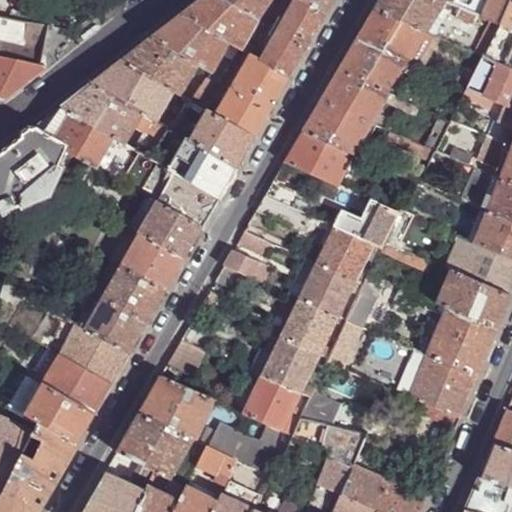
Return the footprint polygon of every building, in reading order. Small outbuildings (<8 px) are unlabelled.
[(229,44),(240,51),(241,51),(259,23),(259,22),(221,0),(201,0),(189,10),(180,17),(229,44)] [(221,0),(259,22),(273,0),(221,0)] [(298,0),(294,0),(259,61),(290,78),(308,48),(326,16),(298,0)] [(298,0),(326,16),(335,1),(335,0),(298,0)] [(425,33),(444,2),(438,0),(379,0),(374,11),(425,33)] [(496,25),(508,0),(487,0),(479,18),(488,22),(496,25)] [(504,28),(511,10),(511,0),(508,0),(496,25),(504,28)] [(472,23),(475,16),(460,9),(457,16),(472,23)] [(408,63),(425,33),(374,11),(364,27),(356,41),(408,63)] [(210,75),(229,44),(180,17),(158,34),(151,39),(198,67),(210,74),(209,75),(210,75)] [(0,59),(40,67),(41,61),(46,42),(49,29),(49,28),(0,18),(0,59)] [(481,58),(496,25),(488,22),(474,54),(481,58)] [(511,31),(504,28),(496,25),(481,58),(511,71),(511,31)] [(180,97),(198,67),(151,39),(144,45),(129,57),(121,63),(173,93),(180,97)] [(389,95),(408,63),(356,41),(347,56),(338,71),(389,95)] [(251,56),(215,118),(254,139),(271,110),(290,78),(259,61),(251,56)] [(511,71),(481,58),(471,77),(466,89),(511,109),(511,71)] [(40,67),(0,59),(0,100),(4,102),(27,84),(46,70),(47,67),(40,67)] [(155,124),(173,93),(121,63),(114,68),(97,82),(91,86),(143,116),(152,122),(155,124)] [(466,89),(471,77),(446,66),(440,78),(466,89)] [(384,103),(389,95),(338,71),(330,86),(321,102),(372,124),(384,103)] [(192,104),(207,113),(212,116),(216,108),(204,100),(212,85),(205,81),(192,104)] [(72,101),(62,109),(114,140),(125,146),(134,130),(143,116),(91,86),(86,90),(72,101)] [(511,109),(466,89),(461,98),(502,116),(500,121),(511,126),(511,146),(511,147),(511,109)] [(403,111),(408,103),(389,95),(384,103),(403,111)] [(354,155),(372,124),(321,102),(312,116),(303,133),(351,154),(354,155)] [(42,124),(35,130),(67,147),(64,153),(66,153),(84,163),(91,167),(96,170),(114,140),(62,109),(56,113),(42,124)] [(207,113),(189,143),(237,169),(246,153),(254,139),(215,118),(212,116),(207,113)] [(143,136),(152,122),(143,116),(134,130),(143,136)] [(436,152),(451,120),(441,117),(426,147),(436,152)] [(444,155),(459,124),(451,120),(436,152),(444,155)] [(0,156),(0,214),(19,206),(21,211),(50,199),(62,170),(57,167),(66,153),(64,153),(67,147),(35,130),(25,138),(2,155),(0,156)] [(432,160),(436,152),(426,147),(389,132),(385,141),(431,162),(432,160)] [(337,186),(351,154),(303,133),(292,152),(285,163),(337,186)] [(185,140),(168,170),(191,184),(219,199),(227,185),(237,169),(189,143),(185,140)] [(511,147),(502,143),(494,162),(504,167),(500,179),(511,184),(511,147)] [(450,158),(470,166),(473,157),(454,149),(450,158)] [(444,155),(436,152),(432,160),(483,182),(486,173),(470,166),(450,158),(444,155)] [(486,173),(489,175),(492,166),(473,157),(470,166),(486,173)] [(91,167),(84,163),(69,193),(76,197),(91,167)] [(460,200),(465,202),(469,190),(427,170),(421,184),(460,200)] [(511,184),(500,179),(487,212),(511,222),(511,184)] [(290,207),(307,215),(314,201),(274,183),(266,196),(290,207)] [(342,188),(361,196),(363,190),(344,183),(342,188)] [(191,184),(174,213),(202,228),(211,213),(219,199),(191,184)] [(69,193),(52,228),(58,232),(76,197),(69,193)] [(282,223),(290,207),(266,196),(257,213),(258,213),(258,212),(282,223)] [(148,199),(130,229),(140,235),(158,204),(148,199)] [(333,227),(382,249),(385,243),(399,213),(371,200),(362,220),(342,211),(333,227)] [(464,226),(473,206),(465,202),(460,200),(451,221),(464,226)] [(158,204),(140,235),(184,259),(192,245),(202,228),(174,213),(158,204)] [(415,218),(406,214),(400,212),(399,213),(385,243),(399,249),(415,218)] [(511,222),(487,212),(475,244),(511,260),(511,222)] [(34,218),(18,254),(24,258),(41,222),(34,218)] [(261,239),(277,246),(284,231),(253,218),(245,232),(261,239)] [(382,249),(333,227),(316,263),(356,280),(369,252),(378,256),(380,252),(382,249)] [(255,252),(261,239),(245,232),(238,245),(255,252)] [(140,235),(121,267),(165,291),(174,277),(184,259),(140,235)] [(437,277),(442,267),(399,249),(385,243),(382,249),(380,252),(437,277)] [(511,298),(511,260),(475,244),(469,257),(459,275),(511,299),(511,298)] [(288,251),(306,259),(309,253),(292,245),(288,251)] [(225,266),(251,278),(258,262),(234,251),(225,266)] [(452,272),(459,275),(469,257),(455,251),(446,269),(452,272)] [(10,273),(4,286),(11,289),(24,258),(18,254),(13,265),(10,273)] [(5,260),(1,269),(10,273),(13,265),(5,260)] [(252,278),(262,283),(268,270),(258,262),(251,278),(252,278)] [(338,317),(356,280),(316,263),(299,299),(338,317)] [(247,291),(252,278),(251,278),(225,266),(216,282),(241,293),(245,294),(247,291)] [(121,267),(102,300),(146,324),(155,309),(165,291),(121,267)] [(504,317),(511,299),(459,275),(452,272),(438,305),(498,331),(504,317)] [(362,328),(384,282),(369,276),(347,321),(362,328)] [(424,310),(428,301),(396,288),(390,302),(421,315),(424,310)] [(222,312),(223,312),(228,301),(210,293),(204,304),(222,312)] [(319,355),(338,317),(299,299),(279,337),(319,355)] [(87,326),(85,330),(87,331),(129,354),(139,338),(146,324),(102,300),(87,326)] [(428,301),(424,310),(421,315),(426,318),(429,312),(443,319),(428,356),(478,378),(488,356),(498,331),(438,305),(428,301)] [(222,312),(204,304),(200,310),(219,319),(222,312)] [(10,315),(5,324),(35,342),(41,331),(10,315)] [(62,317),(50,338),(63,345),(75,325),(63,318),(62,317)] [(77,320),(75,325),(85,330),(87,326),(77,320)] [(362,328),(347,321),(328,359),(327,361),(342,367),(362,328)] [(63,345),(57,356),(111,385),(118,372),(129,354),(87,331),(85,330),(75,325),(63,345)] [(304,384),(319,355),(279,337),(273,350),(261,376),(300,393),(310,397),(313,390),(313,389),(304,384)] [(176,352),(167,366),(188,375),(194,360),(176,352)] [(56,355),(41,384),(94,414),(102,401),(111,385),(57,356),(56,355)] [(470,398),(478,378),(428,356),(411,397),(421,402),(461,419),(470,398)] [(38,424),(77,445),(85,430),(94,414),(41,384),(26,376),(9,408),(38,424)] [(282,430),(300,393),(261,376),(243,413),(282,430)] [(195,440),(214,401),(161,377),(145,405),(140,414),(193,440),(195,440)] [(299,419),(332,426),(348,430),(348,429),(350,421),(335,420),(341,404),(313,390),(310,397),(299,419)] [(458,427),(461,419),(421,402),(419,409),(458,427)] [(492,445),(511,451),(511,410),(507,410),(496,435),(492,445)] [(172,478),(193,440),(140,414),(123,442),(118,453),(141,463),(156,470),(172,478)] [(0,498),(33,433),(0,417),(0,498)] [(37,511),(62,469),(77,445),(38,424),(33,433),(0,498),(0,511),(2,511),(37,511)] [(208,447),(237,462),(250,468),(259,443),(219,424),(208,447)] [(323,448),(357,460),(366,437),(367,435),(358,433),(348,430),(332,426),(323,448)] [(367,435),(366,437),(372,440),(376,430),(370,427),(367,435)] [(483,466),(479,476),(511,484),(511,451),(492,445),(483,466)] [(196,466),(228,483),(234,468),(237,462),(208,447),(205,446),(196,466)] [(334,511),(341,497),(352,470),(330,460),(307,511),(334,511)] [(237,462),(234,468),(245,478),(250,468),(237,462)] [(149,485),(156,470),(141,463),(134,478),(149,485)] [(254,511),(256,510),(241,503),(250,482),(245,478),(234,468),(228,483),(219,503),(214,511),(254,511)] [(421,511),(427,498),(354,468),(352,470),(341,497),(375,511),(421,511)] [(149,485),(181,499),(186,487),(187,485),(172,478),(156,470),(149,485)] [(136,511),(147,490),(106,473),(82,511),(136,511)] [(470,497),(464,510),(472,511),(508,511),(511,501),(511,484),(479,476),(470,497)] [(174,511),(181,499),(149,485),(147,490),(136,511),(174,511)] [(214,511),(219,503),(186,487),(181,499),(174,511),(214,511)] [(375,511),(341,497),(334,511),(375,511)]
